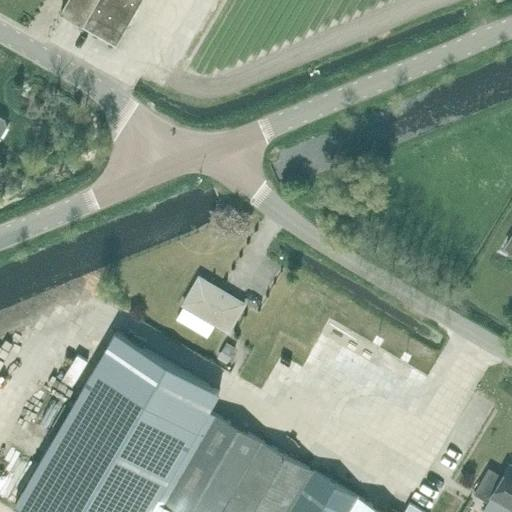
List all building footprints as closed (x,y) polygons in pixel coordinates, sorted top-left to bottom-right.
[(67,0),(60,13),(117,45),(143,0),(67,0)] [(200,275),(184,302),(230,329),(246,302),(200,275)] [(115,334),(15,505),(26,511),(152,511),(162,496),(188,511),(386,511),(209,409),(218,394),(115,334)] [(222,349),(218,357),(227,362),(232,354),(222,349)] [(327,350),(323,363),(329,365),(324,379),(334,382),(334,381),(355,388),(363,365),(341,358),(342,354),(327,350)] [(59,389),(68,397),(78,386),(70,378),(59,389)] [(399,418),(404,403),(388,398),(383,413),(399,418)] [(240,425),(258,432),(261,425),(244,417),(240,425)] [(0,480),(18,446),(0,437),(0,480)] [(511,511),(511,467),(510,466),(502,480),(488,471),(474,495),(488,504),(491,499),(511,511)] [(188,511),(162,496),(152,511),(188,511)] [(444,511),(464,511),(468,505),(453,497),(444,511)] [(426,511),(410,503),(405,511),(406,511),(426,511)]
